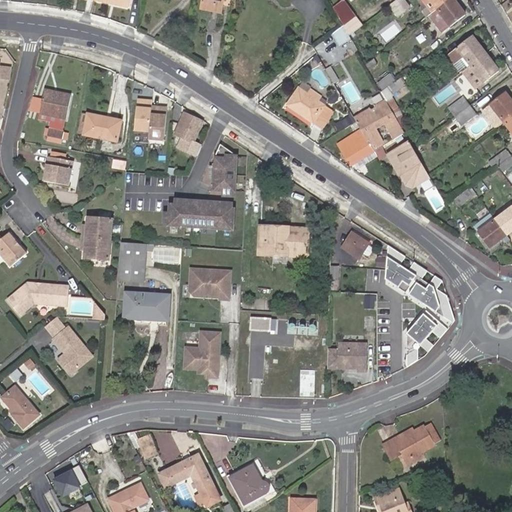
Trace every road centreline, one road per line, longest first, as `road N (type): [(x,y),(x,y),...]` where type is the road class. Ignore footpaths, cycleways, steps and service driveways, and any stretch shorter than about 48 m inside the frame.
road 1 (tertiary): [(18,468),(85,426),(135,410),(305,421),(343,416)]
road 2 (tertiary): [(228,106),(418,230),(482,294)]
road 3 (tertiary): [(32,23),(136,49),(228,106)]
road 4 (residential): [(32,23),(7,158),(35,205)]
road 5 (tertiary): [(343,416),(426,382),(477,336)]
road 6 (residential): [(228,106),(189,193),(130,192)]
road 7 (unknown): [(248,104),(302,51),(308,11),(301,0)]
